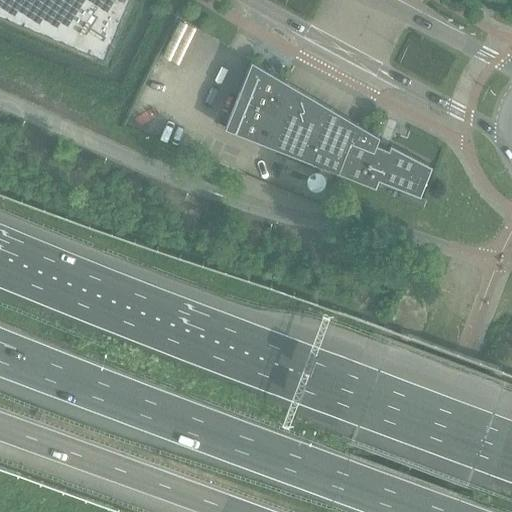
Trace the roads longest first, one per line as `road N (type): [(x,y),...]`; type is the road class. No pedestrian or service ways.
road 1 (motorway): [(511,453),(0,257)]
road 2 (motorway): [(0,353),(423,511)]
road 3 (secondary): [(247,0),(505,135)]
road 4 (motorway): [(0,428),(233,511)]
road 5 (secondary): [(511,69),(379,0)]
